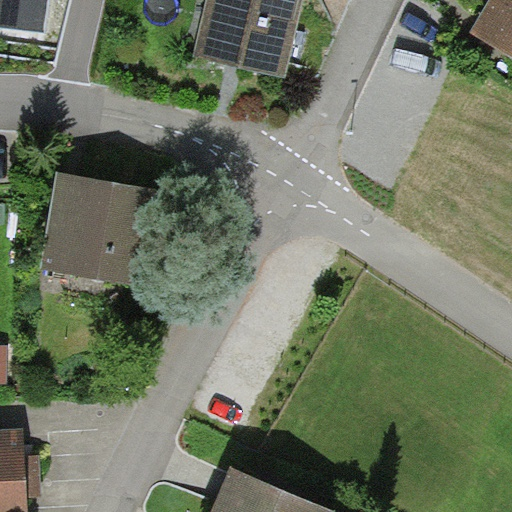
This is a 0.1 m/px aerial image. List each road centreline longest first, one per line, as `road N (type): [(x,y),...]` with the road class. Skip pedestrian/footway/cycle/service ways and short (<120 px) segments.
road 1 (residential): [(283,182),(100,511)]
road 2 (residential): [(283,182),(225,141),(163,117),(78,104),(0,105)]
road 3 (residential): [(511,337),(283,182)]
road 4 (residential): [(283,182),(365,0)]
